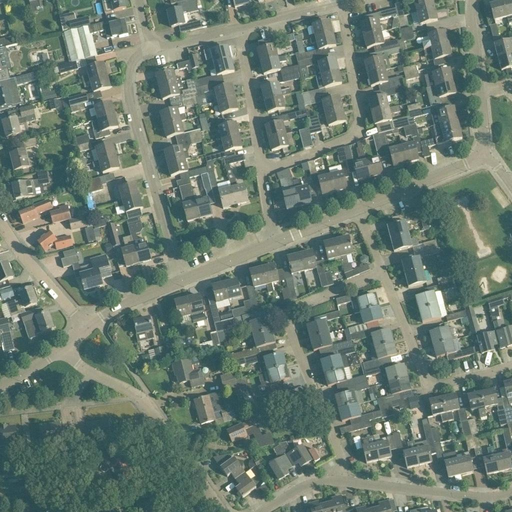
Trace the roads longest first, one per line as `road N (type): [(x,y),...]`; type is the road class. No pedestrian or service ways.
road 1 (residential): [(341,481),(289,324),(294,307),(381,272)]
road 2 (residential): [(183,280),(128,94),(134,59),(151,50)]
road 3 (residential): [(225,511),(145,400),(63,349)]
road 4 (residential): [(261,168),(356,131),(340,3)]
road 5 (residential): [(381,272),(428,383),(511,364)]
road 6 (residential): [(341,481),(480,497),(511,491)]
road 7 (residential): [(354,210),(486,155)]
road 8 (residential): [(88,329),(0,219)]
road 9 (residential): [(261,168),(239,30)]
